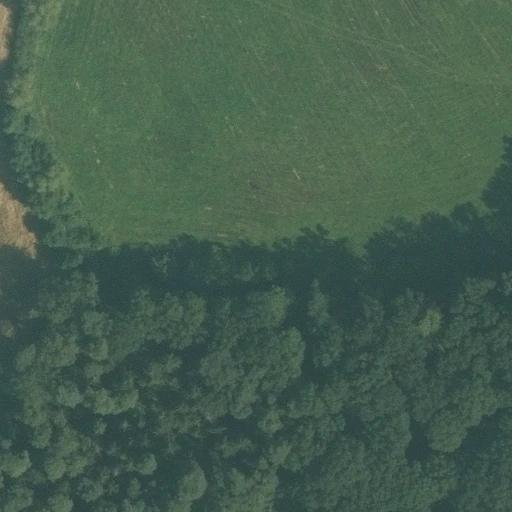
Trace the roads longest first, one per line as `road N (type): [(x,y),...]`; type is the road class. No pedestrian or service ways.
road 1 (track): [(308,511),(511,387)]
road 2 (track): [(0,403),(13,382),(0,358),(92,249)]
